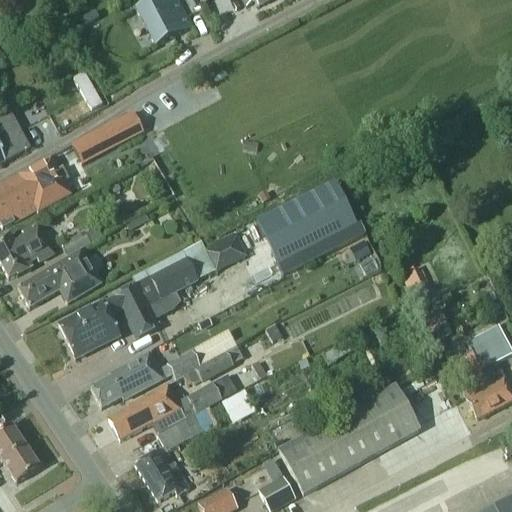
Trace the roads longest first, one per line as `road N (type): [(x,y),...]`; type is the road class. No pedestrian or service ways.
road 1 (residential): [(0,177),(330,0)]
road 2 (residential): [(338,511),(511,417)]
road 3 (unclassified): [(98,487),(0,337)]
